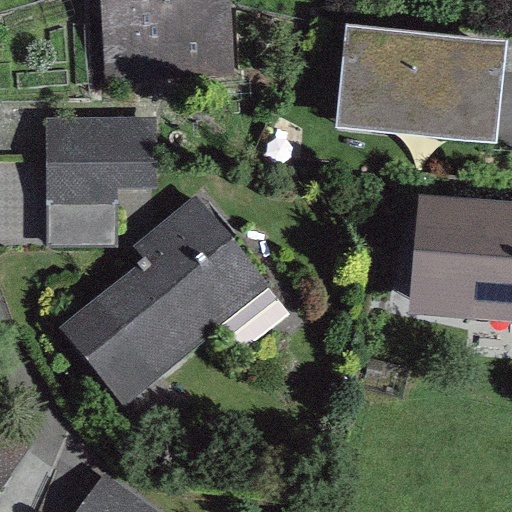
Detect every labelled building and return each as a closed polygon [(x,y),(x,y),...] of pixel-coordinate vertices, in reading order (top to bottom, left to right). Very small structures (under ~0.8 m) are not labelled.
[(224,0),(104,0),(107,73),(227,69),(224,0)] [(499,59),(351,42),(341,131),(489,147),(499,59)] [(150,130),(54,130),(55,240),(109,239),(109,188),(150,187),(150,130)] [(157,269),(74,335),(124,397),(256,290),(192,211),(143,251),(157,269)] [(511,225),(426,218),(419,314),(511,320),(511,225)] [(0,480),(17,457),(0,445),(0,480)] [(139,511),(105,488),(88,511),(139,511)]
